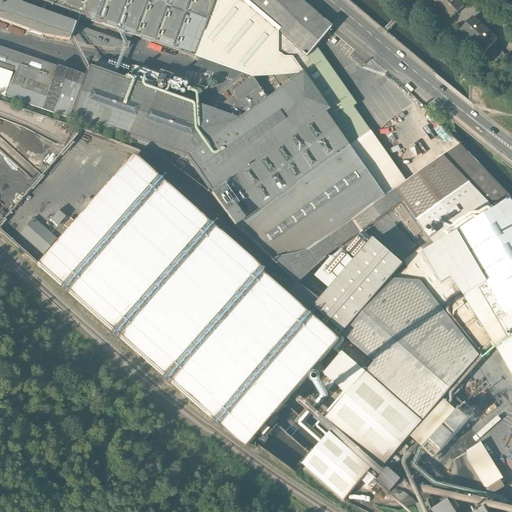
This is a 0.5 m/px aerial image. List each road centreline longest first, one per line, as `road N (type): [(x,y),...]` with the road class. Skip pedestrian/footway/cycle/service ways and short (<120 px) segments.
road 1 (unknown): [(402,61),(243,64),(0,42)]
road 2 (secondary): [(511,149),(330,0)]
